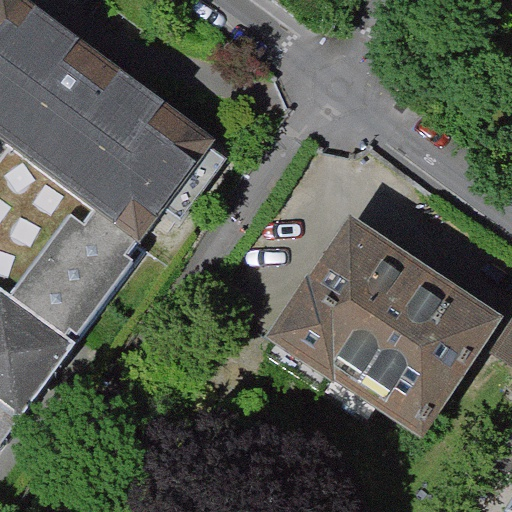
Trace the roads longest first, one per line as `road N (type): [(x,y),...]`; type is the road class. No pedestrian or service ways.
road 1 (residential): [(340,87),(511,215)]
road 2 (residential): [(222,0),(340,87)]
